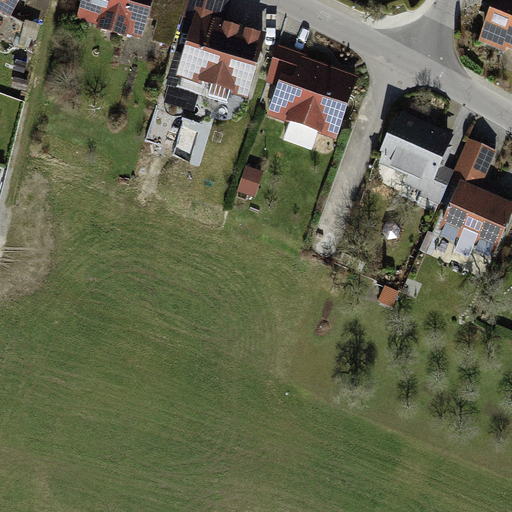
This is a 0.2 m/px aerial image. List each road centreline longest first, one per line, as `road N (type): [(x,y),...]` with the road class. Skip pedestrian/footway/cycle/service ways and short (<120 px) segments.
road 1 (track): [(59,0),(0,252)]
road 2 (residential): [(283,0),(421,65)]
